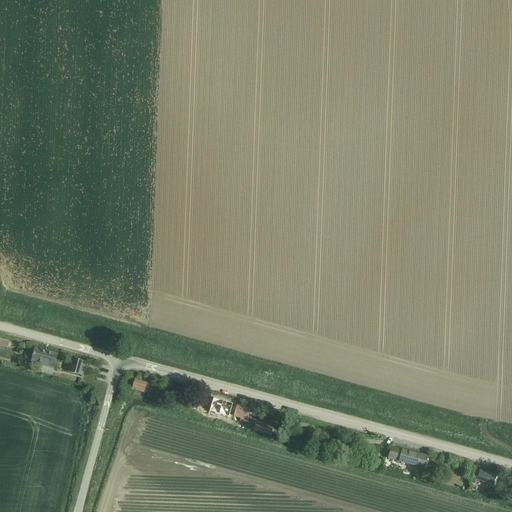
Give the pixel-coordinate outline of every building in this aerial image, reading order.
[(9,342),(0,339),(0,346),(7,348),(9,342)] [(40,365),(54,368),(57,356),(35,349),(31,364),(40,367),(40,365)] [(72,359),(68,372),(82,376),(85,363),(72,359)] [(147,384),(135,380),(132,388),(145,392),(147,384)] [(213,400),(209,415),(230,420),(232,410),(236,411),(234,418),(240,419),(239,422),(246,424),(250,409),(237,406),(237,407),(233,406),(233,405),(213,400)] [(270,435),(273,426),(256,422),(254,431),(270,435)] [(361,437),(337,431),(335,438),(359,444),(361,437)] [(424,468),(426,457),(392,450),(389,461),(424,468)] [(473,478),(471,484),(474,485),(476,479),(478,480),(494,484),(497,475),(481,470),(480,475),(474,473),(473,478)]
